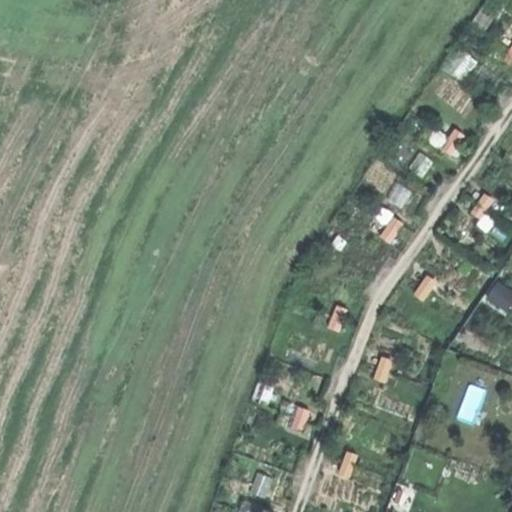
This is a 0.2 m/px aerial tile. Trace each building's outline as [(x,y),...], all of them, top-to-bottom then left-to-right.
[(454,156),(466,137),(457,131),(445,151),(454,156)] [(497,208),(477,198),(472,207),(493,217),(497,208)] [(392,243),(405,225),(396,219),(383,237),(392,243)] [(426,303),(439,284),(430,278),(418,297),(426,303)] [(340,335),(347,313),(337,310),(330,332),(340,335)] [(388,384),(395,362),(385,359),(378,381),(388,384)] [(303,435),(310,413),(300,410),(293,431),(303,435)] [(352,480),(359,458),(349,455),(342,477),(352,480)]
